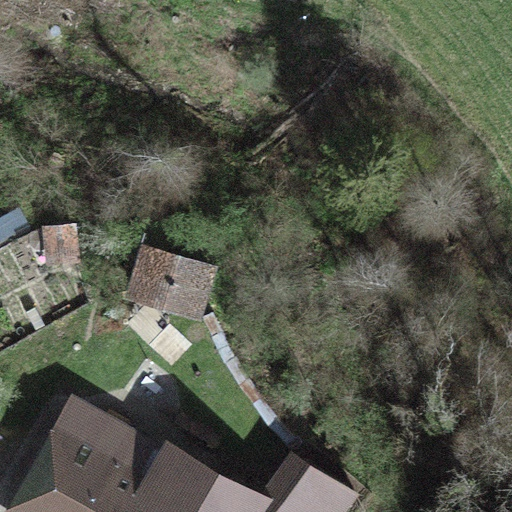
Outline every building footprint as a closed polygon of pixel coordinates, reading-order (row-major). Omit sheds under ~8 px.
[(27,204),(0,216),(0,246),(38,229),(27,204)] [(76,227),(54,229),(57,257),(79,255),(76,227)] [(214,268),(157,250),(143,296),(199,314),(214,268)] [(155,443),(85,403),(23,510),(26,511),(240,511),(226,504),(235,489),(215,477),(195,511),(135,477),(155,443)] [(273,511),(337,511),(351,491),(305,462),(273,511)]
